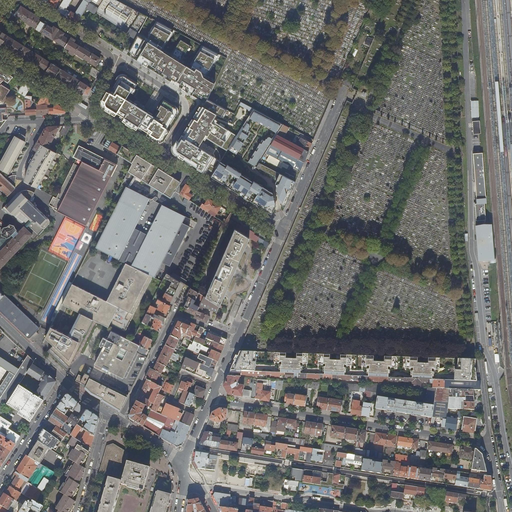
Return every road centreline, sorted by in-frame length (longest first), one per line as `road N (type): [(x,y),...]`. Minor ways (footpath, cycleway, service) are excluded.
road 1 (residential): [(190,445),(499,497)]
road 2 (residential): [(211,400),(490,443)]
road 3 (residential): [(120,420),(173,315),(237,340)]
road 4 (residential): [(368,511),(202,488)]
road 5 (residential): [(283,231),(348,79)]
road 6 (residential): [(160,156),(184,103),(110,59)]
road 7 (residential): [(283,231),(160,156)]
